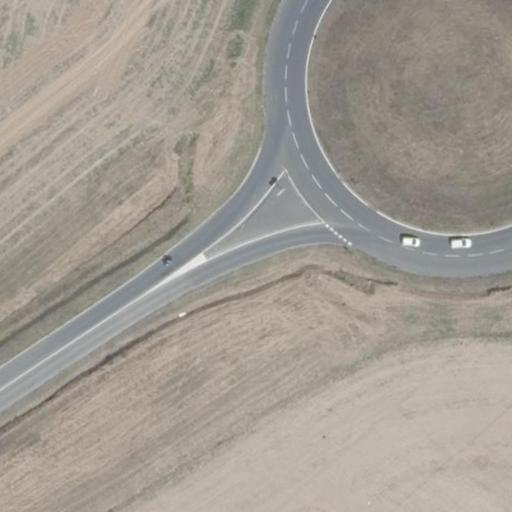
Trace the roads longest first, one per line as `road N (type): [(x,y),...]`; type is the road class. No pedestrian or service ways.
road 1 (secondary): [(288,119),(274,160),(240,209),(144,294)]
road 2 (secondary): [(144,294),(275,242),(357,226)]
road 3 (secondary): [(144,294),(0,390)]
road 4 (secondary): [(357,226),(437,257),(511,250)]
road 5 (secondary): [(288,119),(312,179),(357,226)]
road 6 (secondary): [(306,0),(287,51),(288,119)]
